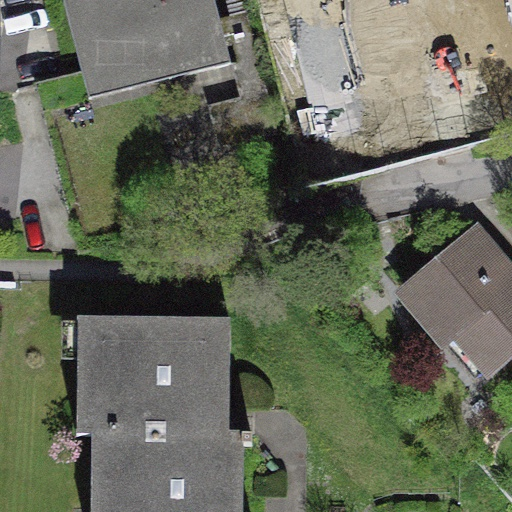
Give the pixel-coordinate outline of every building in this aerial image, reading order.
[(65,0),(71,24),(81,61),(226,24),(219,0),(65,0)] [(453,0),(421,0),(438,96),(470,91),(453,0)] [(270,197),(226,24),(81,61),(38,72),(59,155),(83,245),(270,197)] [(511,277),(477,237),(404,299),(439,340),(452,329),(487,369),(511,347),(511,277)] [(82,444),(222,445),(222,434),(223,335),(68,334),(68,443),(82,444)] [(243,511),(244,445),(222,445),(82,444),(81,511),(243,511)]
